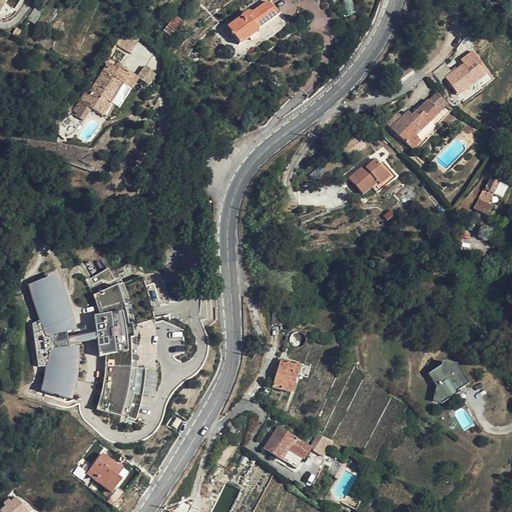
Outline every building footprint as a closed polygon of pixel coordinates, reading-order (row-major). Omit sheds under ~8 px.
[(279,13),(271,1),(268,3),(277,15),(279,13)] [(256,30),(277,15),(268,3),(251,14),(249,13),(247,12),(242,15),(242,17),(227,28),(234,37),(240,45),(258,33),(256,30)] [(181,22),(175,17),(167,26),(173,31),(181,22)] [(227,28),(224,31),(230,39),(234,37),(227,28)] [(126,50),(136,35),(126,29),(116,44),(126,50)] [(117,50),(113,47),(108,56),(112,58),(117,50)] [(463,102),(477,59),(473,53),(461,61),(464,65),(446,79),(463,102)] [(107,54),(103,61),(109,64),(128,76),(130,73),(116,64),(118,61),(112,58),(108,56),(107,54)] [(477,59),(463,102),(493,81),(488,74),(484,77),(480,70),(483,68),(477,59)] [(109,64),(95,84),(91,91),(88,89),(79,102),(98,114),(105,102),(109,105),(110,104),(128,76),(109,64)] [(488,74),(483,68),(480,70),(484,77),(488,74)] [(138,79),(130,73),(128,76),(110,104),(118,110),(130,90),(131,91),(138,79)] [(439,113),(447,105),(436,94),(429,102),(428,101),(412,116),(408,113),(402,118),(397,113),(387,124),(412,150),(420,142),(415,137),(439,113)] [(102,117),(109,105),(105,102),(98,114),(102,117)] [(439,113),(444,118),(452,110),(447,105),(439,113)] [(360,143),(357,139),(342,150),(348,158),(357,152),(355,148),(360,143)] [(362,196),(372,188),(388,176),(380,166),(376,161),(367,169),(365,167),(349,179),(362,196)] [(384,163),(380,166),(388,176),(372,188),(376,195),(396,179),(384,163)] [(488,176),(474,209),(486,214),(495,194),(502,197),(508,185),(488,176)] [(69,349),(68,334),(77,331),(58,276),(30,285),(40,322),(34,324),(40,366),(48,366),(43,391),(71,400),(78,378),(79,363),(79,348),(69,349)] [(102,395),(97,410),(136,421),(143,399),(146,385),(147,368),(139,368),(139,357),(138,339),(135,339),(133,325),(129,327),(124,307),(118,287),(96,296),(102,316),(95,318),(101,357),(108,356),(107,374),(102,395)] [(280,327),(284,313),(272,310),(271,324),(280,327)] [(289,326),(290,327),(293,316),(284,313),(280,327),(275,348),(282,350),(289,326)] [(293,314),(293,316),(290,327),(302,330),(306,318),(293,314)] [(326,346),(329,337),(316,331),(311,339),(326,346)] [(353,356),(346,353),(314,426),(333,434),(363,377),(353,366),(350,364),(353,356)] [(299,363),(298,366),(281,361),(273,387),(291,393),(296,375),(307,378),(311,366),(299,363)] [(443,405),(446,403),(444,399),(456,392),(466,386),(455,367),(443,362),(441,366),(429,375),(435,387),(433,403),(443,405)] [(375,461),(404,406),(361,382),(332,438),(375,461)] [(457,395),(456,392),(444,399),(446,403),(457,395)] [(179,435),(187,421),(175,413),(166,427),(179,435)] [(445,497),(470,455),(404,417),(378,464),(441,500),(444,496),(445,497)] [(302,461),(309,449),(278,428),(264,450),(282,461),(283,460),(295,468),(301,459),(302,461)] [(322,456),(332,441),(319,433),(310,448),(322,456)] [(107,491),(122,470),(102,455),(91,470),(87,467),(84,471),(88,474),(87,476),(107,491)] [(127,474),(122,470),(107,491),(112,494),(127,474)] [(143,497),(150,485),(140,479),(134,490),(143,497)] [(27,511),(14,496),(4,504),(6,507),(0,511),(27,511)] [(356,511),(360,503),(354,499),(349,507),(356,511)]
